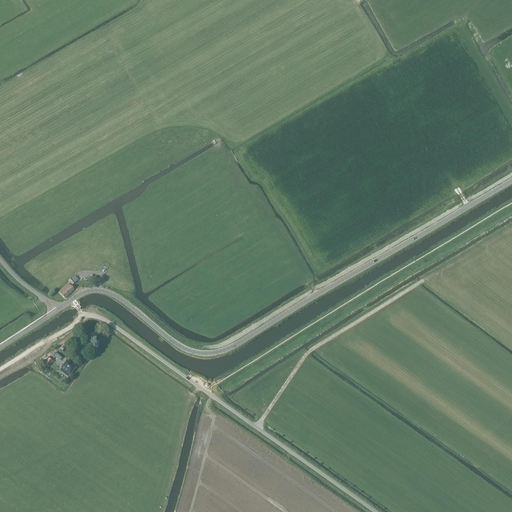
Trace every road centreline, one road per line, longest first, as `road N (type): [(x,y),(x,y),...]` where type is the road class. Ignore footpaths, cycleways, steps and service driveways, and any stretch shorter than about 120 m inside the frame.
road 1 (unclassified): [(71,300),(106,291),(183,348),(220,352),(511,180)]
road 2 (unclassified): [(375,511),(116,326),(81,312)]
